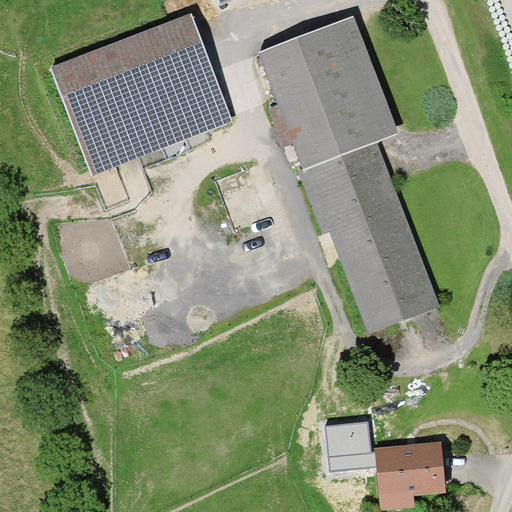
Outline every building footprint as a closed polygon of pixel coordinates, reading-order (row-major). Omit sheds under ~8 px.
[(52,69),(87,162),(228,108),(192,15),(52,69)] [(280,106),(293,141),(304,170),(375,143),(379,141),(334,24),(259,53),(280,106)] [(284,145),(293,141),(280,106),(271,110),(284,145)] [(332,229),(371,329),(436,304),(375,143),(304,170),(301,171),(325,232),(332,229)] [(438,445),(380,451),(384,494),(410,491),(442,488),(441,471),(438,445)] [(411,505),(410,491),(384,494),(385,507),(411,505)]
